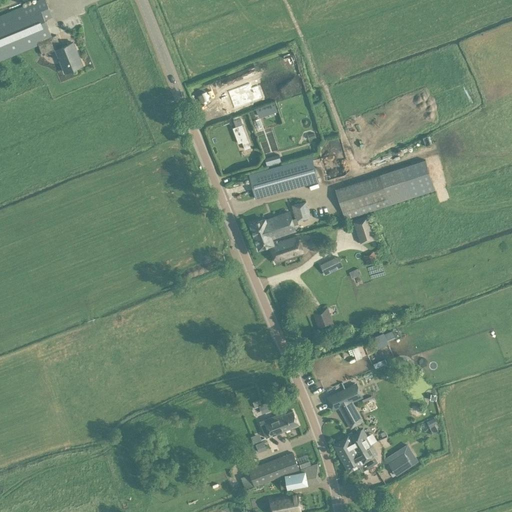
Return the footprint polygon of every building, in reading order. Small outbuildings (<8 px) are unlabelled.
[(72,42),(60,47),(55,35),(52,37),(45,19),(52,16),(45,0),(35,0),(0,14),(0,60),(38,45),(42,55),(55,50),(64,72),(81,65),(72,42)] [(228,91),(232,103),(239,100),(240,105),(262,97),(256,80),(228,91)] [(362,119),(377,150),(433,122),(417,91),(362,119)] [(277,111),(274,102),(255,109),(259,117),(277,111)] [(269,150),(266,137),(273,135),(272,129),(263,131),(260,119),(255,120),(262,152),(269,150)] [(251,147),(242,124),(233,128),(239,143),(242,142),(245,149),(251,147)] [(267,166),(281,162),(279,154),(265,158),(267,166)] [(255,199),(318,181),(311,156),(248,174),(255,199)] [(435,190),(425,159),(335,189),(345,219),(435,190)] [(296,221),(311,217),(307,201),(291,204),(296,221)] [(297,231),(291,212),(266,221),(266,219),(249,225),(252,237),(271,232),(272,234),(273,233),(275,238),(297,231)] [(353,220),(362,244),(377,239),(368,215),(353,220)] [(271,232),(252,237),(257,250),(268,246),(274,263),(301,254),(295,236),(277,242),(277,240),(274,241),(273,238),(275,238),(273,233),(272,234),(271,232)] [(363,254),(367,264),(377,261),(374,251),(363,254)] [(320,265),(325,276),(341,269),(336,258),(320,265)] [(370,277),(383,274),(381,264),(368,267),(370,277)] [(349,272),(351,278),(361,274),(358,268),(349,272)] [(319,328),(332,323),(327,308),(313,313),(319,328)] [(241,352),(259,345),(255,334),(237,340),(241,352)] [(364,424),(353,401),(363,397),(357,383),(327,397),(333,410),(341,406),(352,430),(364,424)] [(319,399),(326,395),(322,389),(315,394),(319,399)] [(259,406),(258,405),(261,404),(259,399),(252,402),(254,408),(259,406)] [(263,403),(266,412),(273,410),(270,401),(263,403)] [(286,415),(285,413),(260,423),(266,438),(297,425),(292,412),(286,415)] [(433,417),(424,422),(427,427),(436,423),(433,417)] [(359,452),(371,445),(362,429),(348,437),(346,435),(333,444),(343,462),(354,455),(352,451),(356,448),(359,452)] [(386,435),(373,439),(376,449),(389,444),(386,435)] [(354,455),(343,462),(348,471),(377,453),(371,445),(359,452),(356,448),(352,451),(354,455)] [(293,452),(248,469),(254,486),(300,469),(293,452)] [(404,452),(388,463),(396,475),(412,465),(404,452)] [(304,469),(279,478),(281,490),(307,485),(304,469)] [(309,478),(310,488),(320,486),(318,476),(309,478)] [(271,511),(297,511),(301,511),(298,494),(269,499),(271,511)]
